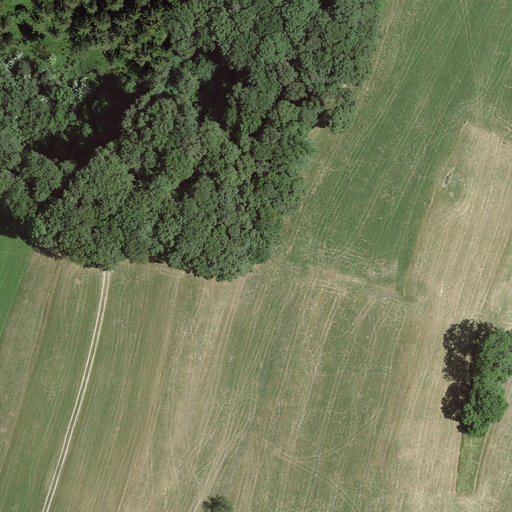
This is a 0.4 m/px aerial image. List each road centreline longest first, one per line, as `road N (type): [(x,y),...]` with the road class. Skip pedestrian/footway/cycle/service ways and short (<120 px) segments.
road 1 (track): [(107,272),(45,511)]
road 2 (track): [(0,204),(104,259),(107,272)]
